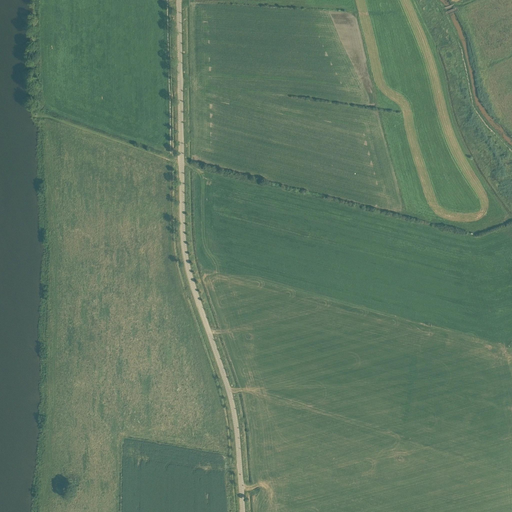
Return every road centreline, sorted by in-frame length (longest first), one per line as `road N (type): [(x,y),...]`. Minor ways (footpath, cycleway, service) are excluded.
road 1 (unclassified): [(243,511),(233,411),(184,245),(179,0)]
road 2 (track): [(181,161),(40,116)]
